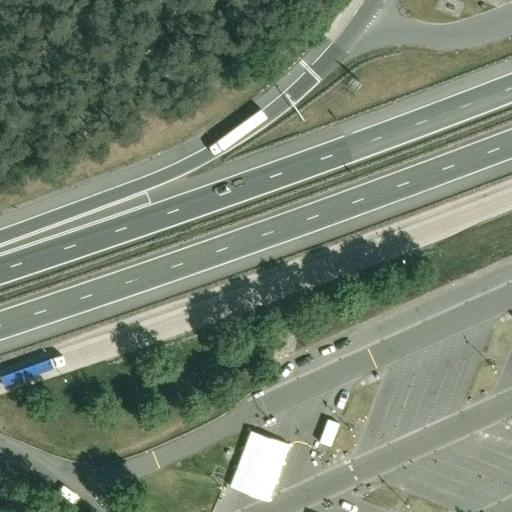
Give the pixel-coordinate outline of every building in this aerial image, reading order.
[(456,362),(441,357),(424,409),(438,414),(443,397),(456,402),(474,350),(461,346),(456,362)] [(322,455),(343,399),(328,393),(306,449),(322,455)] [(377,424),(384,401),(369,396),(362,419),(377,424)] [(460,464),(458,472),(480,477),(482,468),(460,464)] [(380,475),(376,486),(449,510),(452,499),(380,475)] [(275,511),(304,511),(334,497),(329,486),(275,511)]
